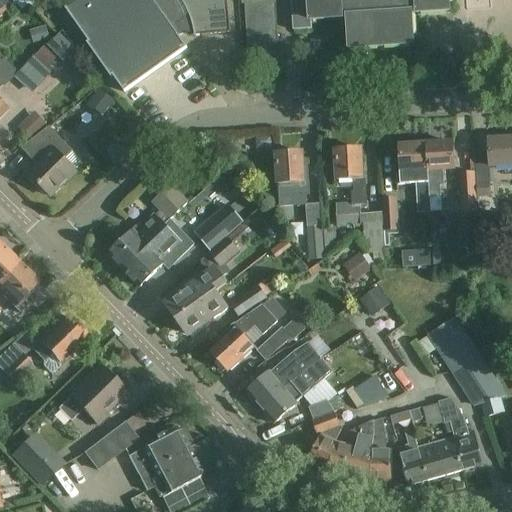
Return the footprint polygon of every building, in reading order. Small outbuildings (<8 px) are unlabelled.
[(0,0),(0,16),(5,12),(12,19),(20,12),(10,0),(0,0)] [(40,0),(10,0),(20,12),(28,7),(34,11),(42,5),(40,0)] [(196,37),(230,33),(226,0),(95,0),(72,17),(99,55),(92,60),(103,76),(122,63),(129,73),(179,37),(178,36),(194,32),(195,38),(196,49),(197,49),(196,37)] [(412,15),(450,12),(449,0),(291,0),(294,31),(311,29),(310,21),(348,18),(350,50),(414,45),(412,15)] [(18,73),(5,59),(0,63),(0,101),(1,101),(0,99),(0,89),(3,87),(4,88),(16,76),(39,97),(52,83),(46,78),(49,74),(33,59),(18,73)] [(94,108),(112,98),(102,80),(84,90),(94,108)] [(29,100),(12,116),(22,128),(39,112),(29,100)] [(56,134),(49,127),(22,148),(32,158),(33,156),(39,163),(28,174),(50,196),(75,171),(62,159),(71,150),(62,140),(59,143),(53,137),(56,134)] [(490,167),(511,165),(511,139),(488,141),(489,158),(490,167)] [(454,143),(426,145),(430,197),(431,197),(441,197),(440,184),(438,184),(437,170),(455,169),(454,143)] [(399,146),(400,163),(395,164),(397,187),(417,186),(418,214),(431,213),(430,197),(431,197),(430,197),(426,145),(399,146)] [(352,193),(352,204),(361,206),(368,206),(366,179),(364,179),(362,149),(336,151),(337,180),(353,180),(353,193),(352,193)] [(279,206),(307,204),(306,182),(309,182),(309,168),(304,168),(303,152),(275,154),(279,206)] [(490,167),(489,158),(476,159),(478,198),(492,197),(490,167)] [(474,173),(460,174),(462,214),(476,213),(474,173)] [(133,231),(109,254),(124,270),(148,246),(146,244),(171,220),(188,205),(170,187),(154,203),(161,211),(158,214),(156,212),(140,227),(138,224),(132,229),(133,231)] [(382,200),(383,215),(384,236),(400,235),(398,199),(382,200)] [(374,267),(386,266),(385,255),(384,236),(383,215),(361,216),(361,212),(361,206),(352,204),(336,205),(337,229),(360,228),(360,225),(364,225),(366,255),(373,255),(374,267)] [(211,250),(243,222),(228,205),(196,233),(211,250)] [(148,246),(124,270),(140,287),(165,264),(169,268),(194,244),(171,220),(146,244),(148,246)] [(324,261),(322,227),(308,228),(310,262),(324,261)] [(226,239),(234,248),(247,236),(239,228),(226,239)] [(223,259),(227,263),(239,253),(234,248),(226,239),(200,263),(207,272),(223,259)] [(336,254),(348,271),(366,258),(354,241),(336,254)] [(0,244),(0,285),(20,265),(0,244)] [(0,285),(0,293),(21,315),(42,294),(35,287),(38,283),(20,265),(0,285)] [(216,292),(227,284),(222,277),(227,274),(222,267),(167,305),(178,319),(216,292)] [(364,307),(383,294),(370,276),(351,289),(364,307)] [(263,284),(230,305),(239,319),(268,300),(267,298),(272,295),(263,284)] [(216,292),(178,319),(188,334),(212,316),(214,319),(228,309),(216,292)] [(225,368),(228,370),(255,346),(245,336),(255,328),(262,336),(277,323),(262,307),(236,325),(235,325),(225,334),(228,338),(211,352),(219,361),(219,364),(222,368),(225,368)] [(48,332),(31,348),(43,360),(43,367),(49,373),(54,373),(60,367),(59,364),(87,337),(69,318),(51,335),(48,332)] [(283,329),(258,351),(267,361),(292,338),(294,340),(306,329),(297,319),(284,330),(283,329)] [(507,397),(456,319),(429,337),(474,407),(481,405),(485,419),(505,414),(501,399),(507,397)] [(257,402),(262,408),(297,377),(321,360),(307,342),(303,346),(271,373),(270,372),(248,391),(250,393),(247,396),(254,404),(257,402)] [(31,364),(23,356),(12,346),(0,358),(0,369),(13,382),(31,364)] [(262,408),(266,413),(264,415),(271,423),(273,421),(276,424),(298,405),(296,403),(304,396),(332,372),(321,360),(297,377),(262,408)] [(101,367),(59,410),(71,423),(84,411),(99,426),(109,416),(107,414),(127,393),(101,367)] [(376,377),(356,390),(353,387),(346,392),(357,409),(364,406),(390,399),(376,377)] [(454,438),(464,471),(482,465),(472,433),(468,434),(464,419),(451,399),(438,403),(445,424),(450,423),(454,438)] [(327,401),(308,408),(313,421),(315,421),(335,413),(327,401)] [(422,421),(419,410),(411,413),(414,423),(422,421)] [(335,413),(315,421),(315,422),(319,420),(324,433),(308,464),(320,470),(328,473),(339,443),(336,442),(342,431),(335,413)] [(374,451),(371,483),(392,484),(391,451),(386,451),(386,439),(383,421),(374,423),(374,438),(374,451)] [(97,472),(138,441),(125,424),(84,455),(97,472)] [(369,424),(361,427),(349,479),(371,483),(374,451),(374,438),(367,437),(369,424)] [(339,443),(328,473),(330,474),(349,479),(361,427),(350,431),(347,445),(339,443)] [(181,491),(200,481),(199,480),(212,472),(216,459),(206,439),(203,440),(201,436),(190,441),(184,429),(129,458),(147,492),(154,488),(159,499),(166,495),(167,496),(180,489),(181,491)] [(398,448),(399,454),(409,487),(427,482),(418,449),(412,429),(404,432),(408,445),(398,448)] [(418,449),(427,482),(464,471),(454,438),(418,449)] [(28,440),(11,457),(40,487),(57,470),(28,440)]
